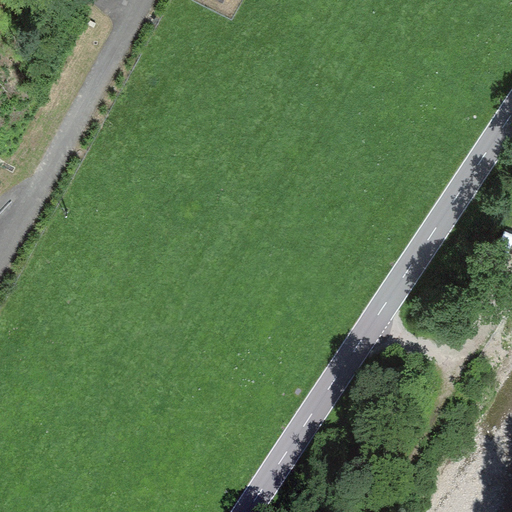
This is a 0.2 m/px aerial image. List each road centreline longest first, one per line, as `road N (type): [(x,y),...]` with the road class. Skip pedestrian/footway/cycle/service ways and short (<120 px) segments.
road 1 (tertiary): [(238,511),(511,112)]
road 2 (residential): [(0,241),(134,0)]
